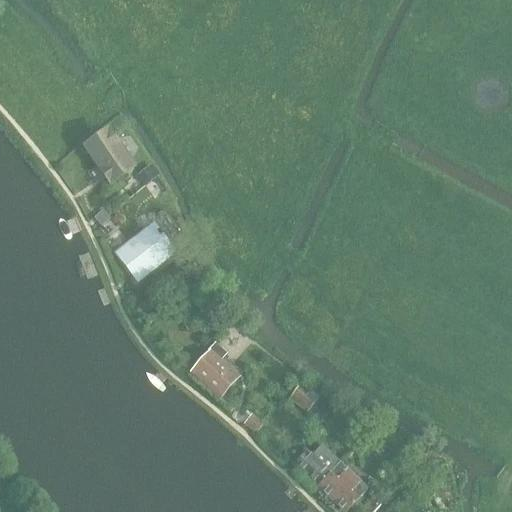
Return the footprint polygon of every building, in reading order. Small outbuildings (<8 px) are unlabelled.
[(133,170),(118,147),(118,143),(117,139),(114,137),(110,136),(109,135),(87,150),(111,185),(133,170)] [(146,185),(162,176),(155,165),(139,175),(146,185)] [(173,255),(153,229),(119,256),(139,281),(173,255)] [(158,287),(145,293),(149,301),(168,292),(163,281),(156,283),(158,287)] [(221,399),(237,381),(238,380),(210,354),(191,374),(218,399),(221,399)] [(316,400),(301,387),(289,401),(324,430),(341,411),(322,395),(316,400)] [(317,490),(321,493),(345,470),(340,466),(322,448),(312,458),(308,454),(294,468),(317,490)] [(341,511),(347,511),(367,492),(345,470),(321,493),(341,511)]
